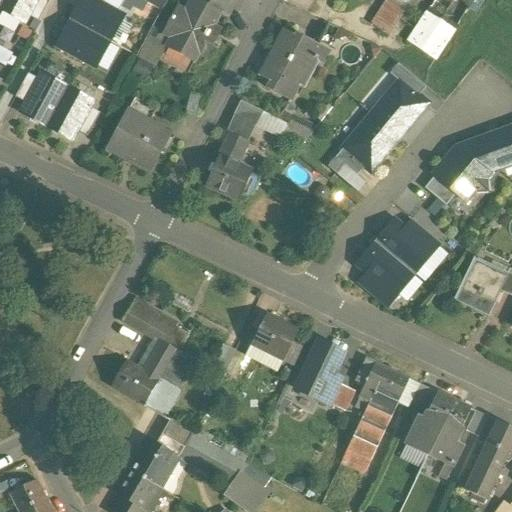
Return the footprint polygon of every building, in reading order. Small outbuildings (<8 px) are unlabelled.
[(3,0),(0,7),(0,10),(24,24),(28,17),(36,0),(3,0)] [(50,0),(36,0),(28,17),(38,22),(50,0)] [(95,3),(89,0),(83,0),(71,22),(110,43),(123,18),(118,15),(95,3)] [(115,0),(96,0),(95,3),(118,15),(123,4),(115,0)] [(195,0),(192,0),(186,12),(178,8),(164,34),(164,35),(172,39),(167,48),(195,63),(199,54),(207,58),(218,38),(211,34),(221,15),(221,14),(209,7),(195,0)] [(239,0),(238,0),(212,0),(209,7),(221,14),(221,15),(229,20),(239,0)] [(393,0),(386,0),(370,26),(388,37),(407,8),(393,0)] [(393,0),(407,8),(411,0),(393,0)] [(473,0),(435,0),(408,42),(435,60),(473,0)] [(110,43),(71,22),(58,48),(96,68),(110,43)] [(164,34),(155,29),(138,58),(156,68),(167,48),(172,39),(164,35),(164,34)] [(295,37),(284,32),(259,77),(270,83),(266,90),(289,102),(319,47),(296,35),(295,37)] [(0,48),(0,62),(6,65),(11,53),(0,48)] [(397,67),(390,75),(399,83),(418,99),(425,91),(397,67)] [(16,99),(26,105),(38,81),(28,76),(16,99)] [(67,90),(41,77),(38,81),(26,105),(21,114),(47,127),(67,90)] [(399,83),(371,116),(400,140),(427,107),(418,99),(399,83)] [(92,103),(67,90),(47,127),(68,138),(72,141),(77,132),(89,109),(92,103)] [(202,97),(191,92),(185,116),(196,119),(202,97)] [(262,113),(241,102),(234,116),(256,126),(262,113)] [(89,109),(77,132),(88,138),(100,115),(89,109)] [(169,136),(128,113),(107,150),(149,173),(169,136)] [(371,116),(343,151),(364,168),(371,174),(400,140),(371,116)] [(313,133),(291,121),(283,136),(302,146),(313,133)] [(511,128),(467,144),(497,170),(511,166),(511,128)] [(248,142),(229,134),(219,157),(238,165),(248,142)] [(497,170),(467,144),(438,176),(469,202),(497,170)] [(343,151),(328,167),(349,187),(364,168),(343,151)] [(238,165),(219,157),(206,186),(240,201),(252,171),(238,165)] [(457,193),(438,176),(427,189),(446,206),(457,193)] [(394,222),(376,244),(415,276),(433,254),(394,222)] [(405,231),(433,254),(440,245),(412,222),(405,231)] [(376,244),(358,267),(396,298),(415,276),(376,244)] [(507,275),(475,259),(454,300),(487,317),(499,292),(507,275)] [(511,270),(509,269),(507,275),(499,292),(511,297),(511,270)] [(388,308),(396,298),(368,275),(360,285),(388,308)] [(177,324),(134,300),(120,326),(159,347),(162,342),(166,344),(177,324)] [(298,333),(265,317),(251,345),(284,361),(298,333)] [(166,344),(162,342),(159,347),(144,373),(159,382),(173,390),(191,359),(166,344)] [(343,355),(318,344),(297,390),(319,401),(321,402),(333,376),(343,355)] [(246,358),(235,353),(225,374),(235,379),(246,358)] [(409,380),(368,360),(357,383),(365,387),(360,398),(370,403),(341,463),(364,474),(409,380)] [(144,373),(127,362),(111,388),(144,408),(159,382),(144,373)] [(344,381),(333,376),(321,402),(319,401),(318,404),(331,410),(332,406),(341,388),(344,381)] [(438,394),(420,385),(410,406),(427,415),(438,394)] [(352,393),(341,388),(332,406),(343,412),(352,393)] [(471,411),(438,394),(427,415),(424,421),(419,419),(414,428),(411,427),(410,429),(413,431),(406,445),(428,456),(436,438),(453,447),(454,444),(471,411)] [(488,419),(475,413),(466,432),(479,438),(488,419)] [(499,424),(488,419),(479,438),(476,443),(488,448),(499,424)] [(191,435),(170,423),(162,436),(183,448),(191,435)] [(511,430),(499,424),(488,448),(467,490),(486,500),(509,453),(511,454),(511,430)] [(247,466),(191,435),(183,448),(184,449),(177,460),(187,466),(190,460),(234,485),(247,466)] [(148,440),(129,471),(157,488),(175,458),(177,460),(184,449),(183,448),(162,436),(157,445),(148,440)] [(453,447),(436,438),(428,456),(446,465),(451,468),(461,447),(454,444),(453,447)] [(446,465),(440,477),(445,480),(451,468),(446,465)] [(265,492),(251,482),(258,472),(247,466),(234,485),(228,494),(252,511),(265,492)] [(157,488),(129,471),(115,495),(125,501),(143,511),(144,511),(157,488)] [(51,511),(36,481),(9,495),(18,511),(51,511)] [(501,499),(488,511),(511,511),(511,509),(509,506),(501,499)] [(143,511),(125,501),(117,511),(145,511),(144,511),(143,511)]
